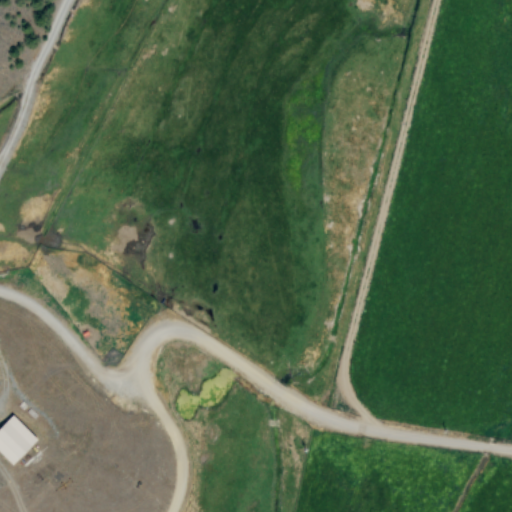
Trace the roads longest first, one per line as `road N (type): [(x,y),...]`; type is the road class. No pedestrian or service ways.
road 1 (residential): [(511,449),(326,422),(198,338),(165,328),(143,341),(138,363),(181,464),(169,511)]
road 2 (residential): [(326,422),(431,0)]
